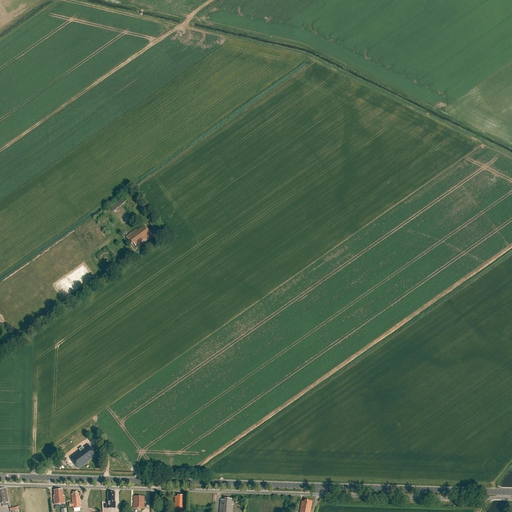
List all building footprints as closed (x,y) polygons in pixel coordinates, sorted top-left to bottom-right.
[(122,198),(111,207),(114,211),(126,202),(122,198)] [(129,234),(130,236),(127,238),(132,244),(134,243),(136,247),(152,235),(144,224),(129,234)] [(74,461),(72,462),(77,470),(93,459),(94,461),(98,458),(88,445),(71,457),(74,461)] [(0,504),(2,504),(3,506),(9,505),(8,503),(9,503),(6,488),(0,489),(0,504)] [(55,491),(55,496),(54,496),(55,505),(65,504),(64,496),(63,496),(62,490),(55,491)] [(71,494),(72,503),(70,503),(70,507),(73,507),(73,509),(82,508),(81,504),(80,497),(79,497),(79,493),(78,493),(78,492),(73,492),(73,494),(71,494)] [(107,502),(107,508),(116,508),(116,502),(115,502),(115,492),(108,492),(108,502),(107,502)] [(175,504),(174,511),(183,511),(185,495),(178,495),(178,497),(176,497),(175,504)] [(134,496),(134,509),(144,509),(145,496),(134,496)] [(232,511),(233,505),(232,505),(232,499),(225,498),(225,500),(221,500),(220,511),(232,511)] [(302,501),(299,511),(310,511),(312,501),(305,500),(304,502),(302,501)]
